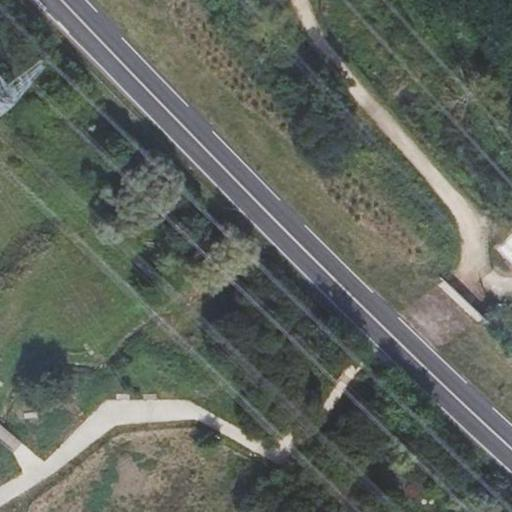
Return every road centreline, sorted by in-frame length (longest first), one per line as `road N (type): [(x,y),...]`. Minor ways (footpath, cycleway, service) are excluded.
road 1 (primary): [(511,449),(58,0)]
road 2 (track): [(300,0),(478,237),(457,293),(369,359)]
